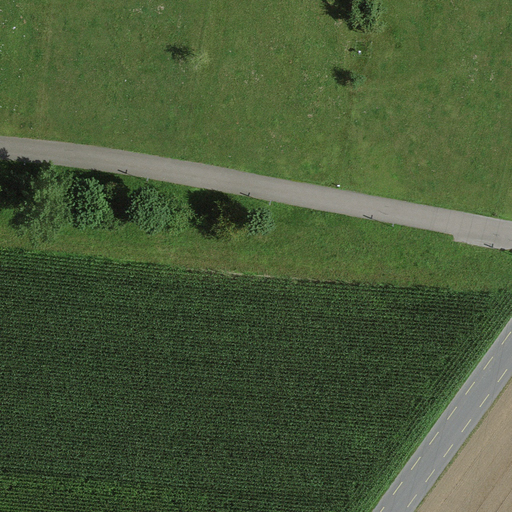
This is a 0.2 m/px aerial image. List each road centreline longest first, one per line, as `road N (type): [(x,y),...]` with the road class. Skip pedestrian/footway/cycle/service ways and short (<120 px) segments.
road 1 (unclassified): [(511,233),(126,161),(0,150)]
road 2 (residential): [(511,350),(394,511)]
